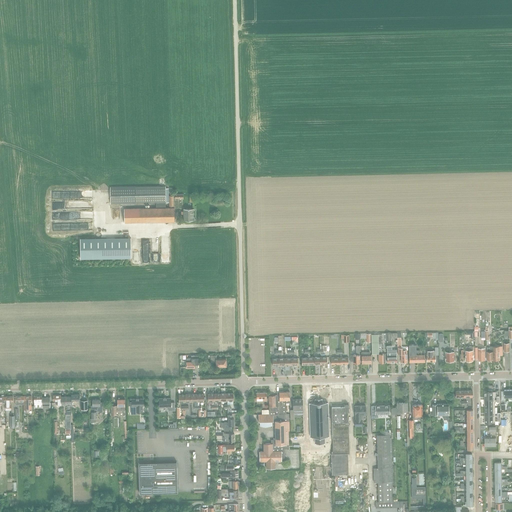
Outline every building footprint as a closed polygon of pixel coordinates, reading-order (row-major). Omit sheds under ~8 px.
[(165,186),(110,187),(110,203),(156,202),(156,208),(124,208),(124,222),(174,222),(174,208),(165,208),(165,202),(166,202),(168,202),(168,188),(165,188),(165,186)] [(181,214),(183,214),(183,220),(193,220),(193,209),(183,209),(183,211),(181,211),(181,214)] [(131,237),(93,238),(80,238),(80,259),(93,258),(131,258),(131,237)] [(252,333),(267,333),(267,323),(264,323),(264,320),(258,320),(258,323),(252,323),(252,333)] [(382,353),(382,349),(382,340),(382,333),(378,333),(371,333),(372,353),(378,353),(379,362),(385,362),(385,353),(382,353)] [(401,347),(401,337),(397,337),(398,354),(401,353),(401,362),(407,361),(407,349),(408,349),(407,346),(402,346),(402,347),(401,347)] [(409,362),(417,362),(417,361),(425,361),(424,350),(416,350),(416,344),(409,344),(409,362)] [(392,345),(387,345),(387,362),(396,362),(396,349),(392,349),(392,345)] [(447,352),(446,352),(446,360),(454,360),(454,351),(450,352),(450,349),(447,349),(447,352)] [(427,350),(427,361),(435,361),(435,350),(427,350)] [(370,352),(361,352),(362,363),(371,363),(371,355),(370,355),(370,352)] [(186,367),(194,367),(194,361),(199,361),(199,355),(195,355),(191,355),(192,358),(186,358),(186,361),(186,367)] [(211,355),(211,362),(216,362),(216,367),(226,366),(226,358),(216,358),(216,355),(211,355)] [(505,391),(501,391),(502,400),(505,400),(505,397),(509,397),(511,397),(511,389),(505,390),(505,391)] [(488,391),(485,391),(485,399),(495,399),(495,396),(496,396),(496,391),(492,391),(492,390),(488,390),(488,391)] [(278,414),(279,414),(286,413),(286,403),(290,403),(290,399),(289,391),(277,392),(277,395),(275,395),(275,406),(277,406),(278,414)] [(263,398),(263,401),(267,401),(266,392),(256,392),(256,398),(263,398)] [(71,396),(66,396),(66,404),(72,404),(72,400),(73,400),(73,401),(76,401),(76,400),(79,400),(79,394),(71,395),(71,396)] [(42,395),(34,396),(34,408),(42,407),(42,405),(50,404),(50,396),(42,397),(42,395)] [(66,404),(66,396),(61,396),(61,395),(53,395),(53,400),(58,400),(58,404),(61,404),(66,404)] [(275,406),(275,395),(269,395),(269,414),(278,414),(277,406),(275,406)] [(13,396),(5,396),(5,404),(5,406),(5,409),(11,409),(11,401),(13,401),(13,396)] [(23,404),(23,396),(15,396),(15,404),(23,404)] [(31,409),(31,401),(31,396),(23,396),(23,404),(24,404),(24,409),(24,413),(27,413),(27,409),(31,409)] [(143,406),(143,398),(138,399),(138,398),(136,398),(136,399),(131,399),(132,406),(136,406),(136,412),(143,412),(142,406),(143,406)] [(163,398),(159,398),(159,407),(169,407),(169,411),(175,411),(175,403),(171,403),(171,398),(166,398),(163,398)] [(315,402),(309,403),(310,437),(315,437),(315,443),(325,443),(324,436),(329,436),(328,417),(328,413),(327,402),(325,402),(324,402),(322,402),(322,398),(315,398),(315,402)] [(103,403),(102,402),(100,402),(100,399),(92,400),(92,405),(91,405),(91,409),(95,409),(95,407),(97,407),(97,408),(97,409),(98,410),(99,410),(100,411),(101,411),(102,411),(102,410),(102,409),(103,409),(103,408),(103,406),(103,405),(103,403)] [(117,405),(111,405),(111,415),(116,415),(116,410),(125,410),(125,399),(117,399),(117,405)] [(302,408),(302,399),(293,399),(293,409),(293,414),(297,414),(297,411),(302,411),(303,411),(302,408)] [(397,408),(391,408),(391,414),(403,413),(403,411),(408,411),(407,403),(397,403),(397,408)] [(448,419),(448,403),(437,404),(432,404),(432,410),(429,410),(429,415),(432,415),(443,414),(443,419),(447,419),(448,419)] [(344,406),(332,406),(333,452),(331,452),(332,474),(348,473),(348,453),(349,453),(348,421),(348,410),(349,410),(349,404),(344,404),(344,406)] [(422,418),(422,415),(422,404),(417,404),(417,405),(413,405),(413,415),(413,419),(416,419),(418,419),(418,418),(422,418)] [(359,405),(354,406),(355,414),(355,419),(355,426),(362,426),(362,419),(361,419),(361,414),(365,414),(365,405),(361,405),(359,405)] [(389,405),(379,405),(379,411),(379,414),(389,414),(389,405)] [(289,448),(289,431),(289,413),(286,413),(279,414),(279,420),(275,420),(275,425),(275,439),(271,439),(271,443),(263,443),(264,451),(259,451),(259,461),(266,461),(266,469),(275,468),(275,461),(282,461),(282,459),(284,459),(284,449),(289,448)] [(279,420),(279,414),(278,414),(269,414),(258,414),(258,421),(259,421),(260,426),(263,425),(263,426),(265,427),(267,426),(267,425),(275,425),(275,420),(279,420)] [(232,418),(232,415),(228,415),(228,422),(224,422),(221,422),(221,427),(224,427),(224,430),(231,430),(231,425),(234,425),(234,418),(232,418)] [(495,415),(485,415),(485,423),(495,423),(495,415)] [(303,430),(298,430),(298,438),(303,438),(303,431),(306,431),(306,421),(303,421),(303,430)] [(491,437),(485,437),(485,445),(496,444),(496,437),(495,437),(494,431),(496,431),(496,427),(490,427),(490,431),(492,431),(492,434),(491,434),(491,437)] [(393,501),(392,482),(391,432),(389,432),(381,432),(381,435),(377,435),(377,452),(377,455),(377,468),(373,468),(374,482),(378,482),(378,502),(393,501)] [(224,437),(223,437),(223,441),(234,441),(234,433),(224,433),(224,437)] [(230,444),(223,444),(219,444),(219,453),(223,453),(223,451),(227,451),(227,454),(231,453),(231,450),(234,450),(234,444),(230,444)] [(177,492),(177,466),(152,467),(152,465),(138,463),(139,493),(177,492)] [(272,490),(271,470),(263,470),(263,491),(272,490)] [(416,487),(416,478),(412,478),(412,488),(412,498),(423,498),(423,506),(410,506),(410,510),(427,509),(426,488),(424,488),(424,487),(416,487)] [(232,481),(229,481),(229,488),(233,488),(238,488),(238,480),(232,480),(232,481)] [(238,490),(229,490),(230,499),(235,499),(235,497),(238,497),(238,490)] [(271,511),(272,492),(264,492),(263,511),(271,511)]
